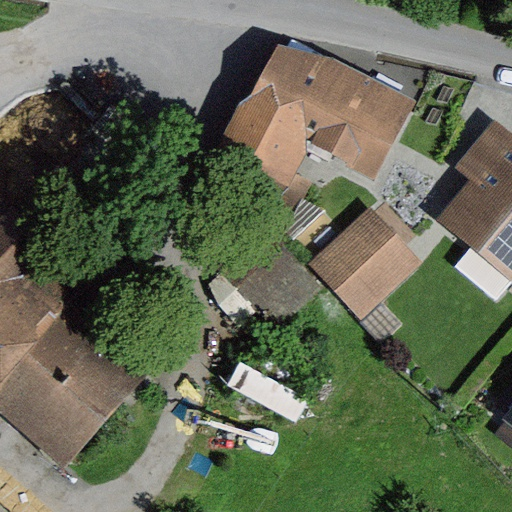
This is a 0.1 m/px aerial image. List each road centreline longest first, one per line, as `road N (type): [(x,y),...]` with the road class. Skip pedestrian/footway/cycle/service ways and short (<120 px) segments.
road 1 (track): [(123,511),(178,422),(187,380),(184,293),(164,221),(157,146),(161,0)]
road 2 (residential): [(511,61),(218,0)]
